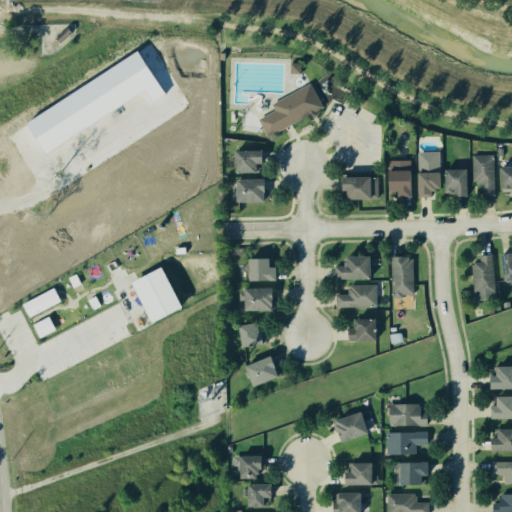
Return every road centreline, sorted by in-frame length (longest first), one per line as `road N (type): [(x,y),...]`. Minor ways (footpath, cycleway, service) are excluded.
road 1 (residential): [(225,233),(511,223)]
road 2 (residential): [(439,227),(459,398),(460,511)]
